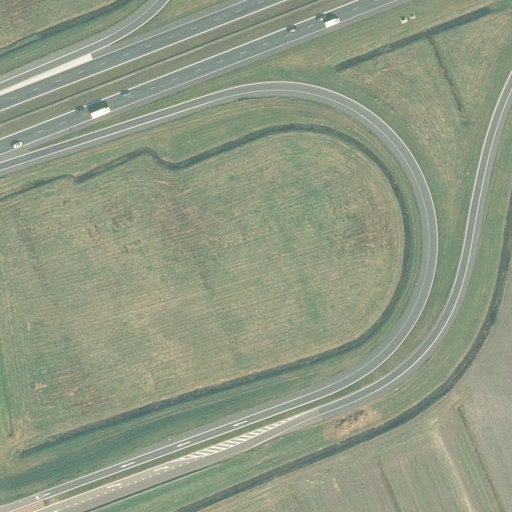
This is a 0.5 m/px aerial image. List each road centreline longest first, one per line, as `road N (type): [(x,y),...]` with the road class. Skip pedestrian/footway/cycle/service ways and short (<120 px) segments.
road 1 (motorway): [(0,167),(247,90),(303,88),(354,106),(399,145),(422,183),(434,249),(408,326),(362,373),(0,511)]
road 2 (motorway): [(68,511),(249,444),(373,387),(415,357),(455,292),(482,165),(511,80)]
road 3 (motorway): [(0,146),(375,0)]
road 4 (motorway): [(263,0),(0,102)]
road 5 (motorway): [(162,0),(128,29),(0,93)]
